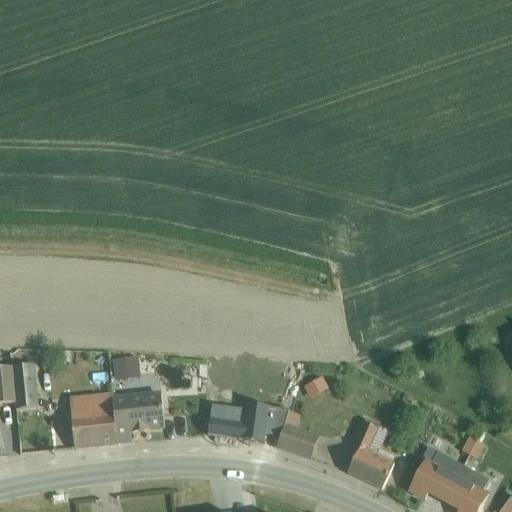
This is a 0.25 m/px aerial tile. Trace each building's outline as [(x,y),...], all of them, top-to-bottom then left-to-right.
[(120,361),(120,376),(138,376),(138,361),(120,361)] [(35,367),(12,368),(15,404),(15,410),(38,409),(35,367)] [(0,405),(15,404),(12,368),(0,369),(0,405)] [(305,388),(311,398),(326,390),(321,379),(305,388)] [(293,388),(282,385),(278,401),(289,404),(293,388)] [(164,426),(161,394),(112,398),(116,445),(133,443),(132,428),(164,426)] [(73,448),(116,445),(112,398),(112,395),(69,398),(73,448)] [(213,408),(209,437),(264,445),(265,435),(279,436),(283,425),(288,410),(246,404),(243,423),(224,420),(225,410),(213,408)] [(356,461),(349,477),(382,492),(395,465),(393,465),(396,459),(380,452),(388,435),(378,430),(379,427),(367,421),(349,458),(356,461)] [(279,436),(275,447),(311,460),(319,438),(283,425),(279,436)] [(427,425),(422,434),(433,441),(439,432),(427,425)] [(471,439),(463,453),(476,461),(484,447),(471,439)] [(430,494),(445,503),(464,469),(440,455),(432,468),(426,465),(411,492),(426,500),(430,494)] [(488,482),(464,469),(445,503),(461,511),(460,511),(480,511),(488,498),(481,494),(488,482)] [(511,511),(511,497),(500,511),(511,511)]
